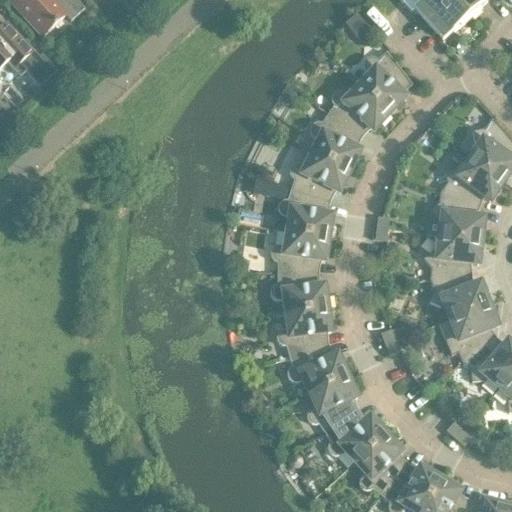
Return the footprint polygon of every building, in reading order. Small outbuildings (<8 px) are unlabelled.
[(71,24),(84,11),(73,0),(7,0),(6,2),(42,40),(65,18),(71,24)] [(470,21),(450,0),(409,0),(403,6),(411,15),(414,13),(442,43),(456,30),(458,32),(470,21)] [(488,0),(450,0),(470,21),(482,10),(480,8),(488,0)] [(42,58),(39,61),(7,26),(0,31),(0,70),(7,64),(20,79),(25,74),(40,89),(56,73),(42,58)] [(399,94),(409,85),(386,56),(377,63),(375,61),(373,61),(370,61),(367,62),(365,63),(364,65),(363,68),(363,71),(364,73),(366,75),(369,78),(359,89),(389,118),(405,101),(402,98),(399,94)] [(389,118),(359,89),(348,100),(345,97),(343,95),(340,94),(338,95),(335,96),(333,97),(332,99),(331,102),(331,105),(332,107),(334,109),(328,118),(359,139),(366,129),(370,132),(373,135),(389,118)] [(351,149),(359,139),(328,118),(322,127),(319,126),(317,126),(314,127),(312,128),(311,130),(310,133),(310,135),(311,138),(312,140),(314,142),(318,144),(311,157),(349,175),(360,154),(356,152),(351,149)] [(511,163),(510,161),(511,159),(511,146),(491,122),(491,123),(484,132),(472,134),(474,147),(477,149),(469,162),(503,186),(511,173),(511,163)] [(339,196),(349,175),(311,157),(305,170),(301,168),(298,167),(296,167),(293,168),(291,170),(289,172),(289,175),(289,177),(290,180),(292,182),(294,183),(291,193),(326,205),(330,193),(335,195),(339,196)] [(490,205),(503,186),(469,162),(460,174),(457,172),(444,174),(446,186),(440,195),(479,210),(483,200),(490,205)] [(328,218),(322,217),(326,205),(291,193),(287,204),(284,204),(282,204),(280,206),(278,208),(277,211),(277,213),(278,216),(280,218),(282,219),(285,220),(289,221),(286,235),(328,242),(332,219),(328,218)] [(483,222),(475,221),(479,210),(440,195),(438,207),(429,214),(437,225),(441,225),(439,240),(480,245),(483,222)] [(386,234),(388,223),(378,222),(377,233),(386,234)] [(385,244),(386,234),(377,233),(376,243),(385,244)] [(324,265),(328,242),(286,235),(284,250),(280,249),(277,249),(275,250),(273,251),(271,254),(270,256),(270,259),(271,261),(272,264),(275,265),(277,266),(277,276),(315,277),(315,264),(320,264),(324,265)] [(478,268),(480,245),(439,240),(437,255),(433,254),(423,262),(430,272),(429,283),(471,278),(470,267),(478,268)] [(327,312),(324,289),(320,289),(314,289),(315,277),(277,276),(277,287),(274,288),(272,289),(271,291),(270,294),(270,297),(270,299),(272,301),(274,303),(277,304),(279,304),(284,303),(286,318),(327,312)] [(488,308),(480,286),(472,289),(471,278),(429,283),(433,294),(428,305),(441,311),(444,309),(449,323),(488,308)] [(461,366),(495,342),(489,333),(497,330),(488,308),(449,323),(438,328),(451,359),(458,356),(461,366)] [(325,349),(321,337),(326,336),(330,335),(327,312),(286,318),(288,332),(283,333),(281,334),(279,335),(277,337),(276,340),(276,343),(277,345),(278,347),(281,349),(283,350),(286,350),(289,360),(325,349)] [(395,345),(391,335),(382,338),(386,348),(395,345)] [(498,391),(511,375),(511,348),(507,344),(502,351),(495,342),(461,366),(470,374),(471,386),(484,385),(487,382),(498,391)] [(398,354),(395,345),(386,348),(389,358),(398,354)] [(347,379),(337,358),(333,360),(328,361),(325,349),(289,360),(292,370),(289,372),(288,374),(287,376),(287,379),(287,382),(289,384),(291,385),(294,386),(296,386),(299,385),(303,384),(309,397),(347,379)] [(511,375),(498,391),(509,401),(507,404),(508,417),(511,416),(511,375)] [(353,402),(357,401),(347,379),(309,397),(315,410),(311,412),(309,414),(307,416),(306,418),(306,421),(307,424),(309,426),(311,427),(313,428),(316,428),(319,427),(324,436),(355,416),(349,405),(353,402)] [(354,466),(386,438),(370,420),(367,423),(362,426),(355,416),(324,436),(330,445),(328,447),(327,450),(327,453),(328,455),(329,457),(332,459),(334,460),(337,460),(339,459),(341,458),(345,455),(354,466)] [(462,434),(453,427),(447,434),(455,442),(462,434)] [(463,449),(470,441),(462,434),(455,442),(463,449)] [(381,499),(404,470),(395,462),(398,458),(401,455),(386,438),(354,466),(364,477),(361,480),(359,482),(358,484),(358,487),(359,490),(360,492),(363,494),(365,494),(368,495),(370,494),(373,492),(381,499)] [(407,511),(421,511),(440,482),(419,470),(417,474),(414,478),(404,470),(381,499),(389,506),(388,508),(388,511),(387,511),(404,511),(405,511),(407,511)] [(465,511),(467,508),(456,503),(458,498),(460,494),(440,482),(421,511),(465,511)] [(503,511),(504,509),(482,503),(481,507),(478,511),(477,511),(467,508),(465,511),(503,511)]
